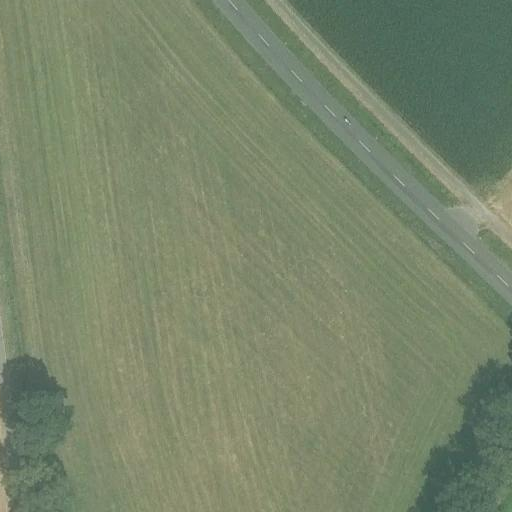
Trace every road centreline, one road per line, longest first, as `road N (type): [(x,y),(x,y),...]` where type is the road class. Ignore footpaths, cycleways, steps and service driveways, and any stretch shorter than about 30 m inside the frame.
road 1 (tertiary): [(227,0),(511,291)]
road 2 (unclassified): [(17,511),(0,384)]
